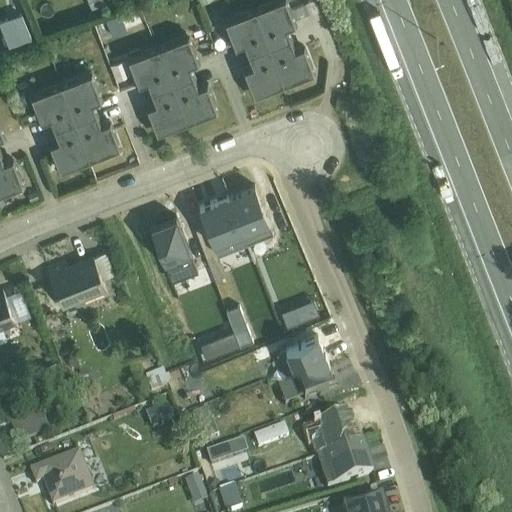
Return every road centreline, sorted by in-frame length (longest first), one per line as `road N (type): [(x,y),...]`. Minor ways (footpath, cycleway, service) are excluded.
road 1 (residential): [(0,235),(258,137),(309,141),(301,202),(420,511)]
road 2 (trunk): [(392,0),(511,301)]
road 3 (trunk): [(511,145),(454,0)]
